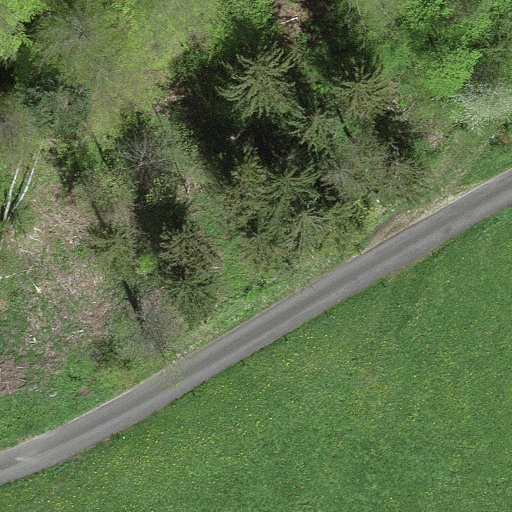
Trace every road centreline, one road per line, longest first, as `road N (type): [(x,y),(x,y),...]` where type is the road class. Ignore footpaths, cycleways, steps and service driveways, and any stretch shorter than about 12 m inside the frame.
road 1 (unclassified): [(0,481),(511,171)]
road 2 (track): [(0,175),(511,35)]
road 3 (track): [(434,216),(511,116)]
